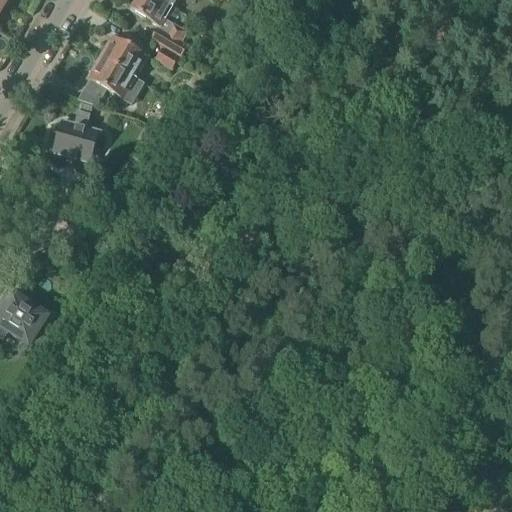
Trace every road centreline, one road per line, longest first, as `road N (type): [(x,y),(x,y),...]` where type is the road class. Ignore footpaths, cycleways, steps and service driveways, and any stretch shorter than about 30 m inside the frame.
road 1 (track): [(2,511),(139,279),(138,253),(303,0)]
road 2 (track): [(87,243),(161,258),(451,152),(511,158)]
road 3 (track): [(357,0),(465,395)]
road 4 (track): [(511,341),(360,511)]
road 5 (residential): [(0,115),(67,0)]
